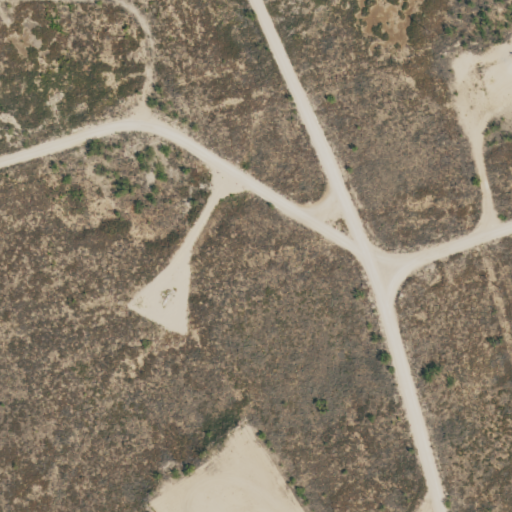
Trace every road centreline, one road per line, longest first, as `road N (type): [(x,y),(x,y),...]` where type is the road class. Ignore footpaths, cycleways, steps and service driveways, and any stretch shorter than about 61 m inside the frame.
road 1 (track): [(511,225),(414,257),(369,259),(173,126),(147,120),(0,155)]
road 2 (track): [(440,511),(369,259),(256,0)]
